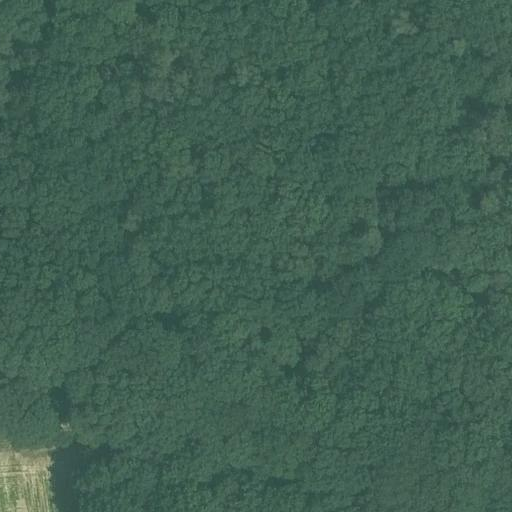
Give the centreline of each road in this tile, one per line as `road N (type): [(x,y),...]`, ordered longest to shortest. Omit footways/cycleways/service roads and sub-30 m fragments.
road 1 (track): [(490,491),(423,0)]
road 2 (track): [(511,486),(69,349)]
